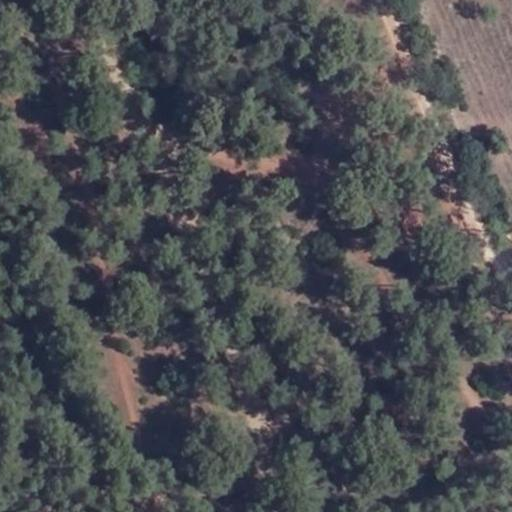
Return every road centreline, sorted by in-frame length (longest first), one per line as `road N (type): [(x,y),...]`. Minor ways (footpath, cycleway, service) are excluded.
road 1 (track): [(98,0),(278,436),(285,511)]
road 2 (track): [(384,0),(493,268),(511,281)]
